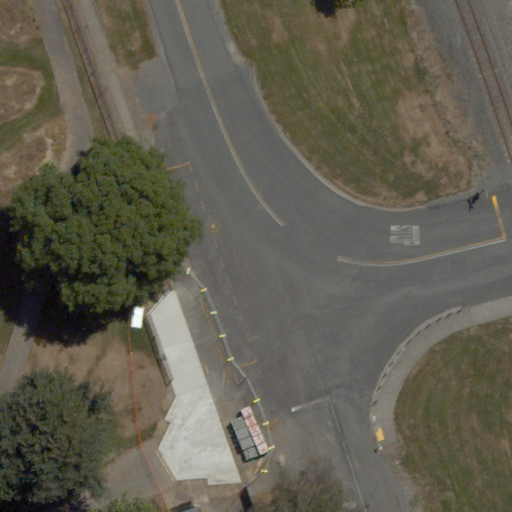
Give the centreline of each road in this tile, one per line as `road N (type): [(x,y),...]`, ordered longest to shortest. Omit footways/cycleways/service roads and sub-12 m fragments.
road 1 (residential): [(175,0),(236,156),(278,224),(307,248)]
road 2 (residential): [(307,248),(323,383),(364,511)]
road 3 (residential): [(511,237),(403,262),(357,263),(307,248)]
